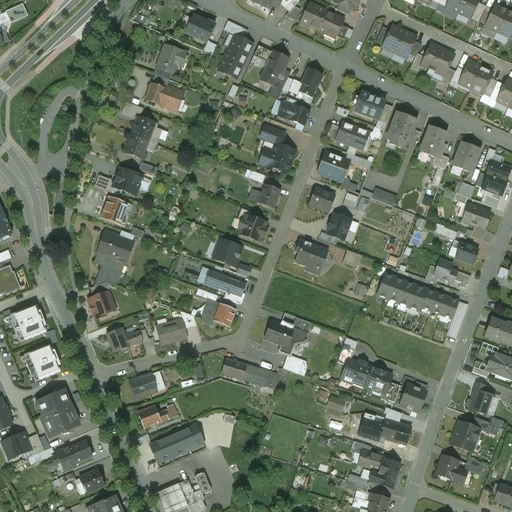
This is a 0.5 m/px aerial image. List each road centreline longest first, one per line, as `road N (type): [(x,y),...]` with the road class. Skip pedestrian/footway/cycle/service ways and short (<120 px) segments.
road 1 (residential): [(91,379),(241,334),(344,65)]
road 2 (residential): [(21,177),(65,155),(110,26),(129,0)]
road 3 (residential): [(444,388),(511,210)]
road 4 (residential): [(344,65),(511,147)]
road 5 (tertiary): [(148,511),(91,379)]
road 6 (residential): [(218,6),(344,65)]
road 7 (secondary): [(0,92),(95,0)]
